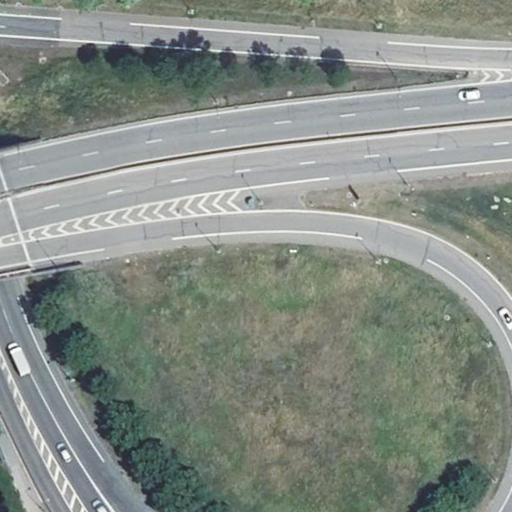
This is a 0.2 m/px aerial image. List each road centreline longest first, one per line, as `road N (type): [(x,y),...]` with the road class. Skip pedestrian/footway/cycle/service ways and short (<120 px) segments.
road 1 (trunk): [(0,256),(205,226),(310,224),(391,236),(449,261),(511,325)]
road 2 (trunk): [(0,218),(211,175),(511,141)]
road 3 (trunk): [(511,99),(277,122),(0,171)]
road 4 (trunk): [(511,58),(0,25)]
road 5 (trunk): [(122,511),(33,388)]
road 6 (secondary): [(98,511),(33,388)]
road 7 (secondary): [(0,388),(61,511)]
